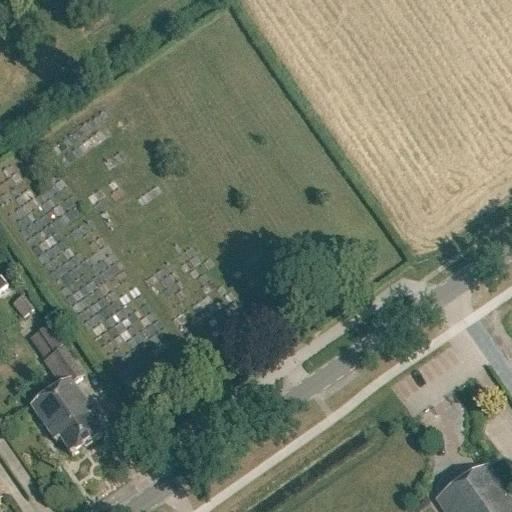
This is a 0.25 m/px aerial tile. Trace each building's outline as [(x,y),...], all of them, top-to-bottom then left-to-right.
[(0,279),(0,295),(10,288),(2,278),(0,279)] [(34,313),(20,295),(10,303),(24,321),(34,313)] [(55,354),(64,348),(50,327),(41,334),(55,354)] [(56,437),(70,456),(101,434),(87,415),(91,413),(72,387),(83,380),(63,352),(42,367),(56,386),(27,408),(51,441),(56,437)] [(511,511),(511,505),(487,470),(438,504),(443,511),(511,511)]
